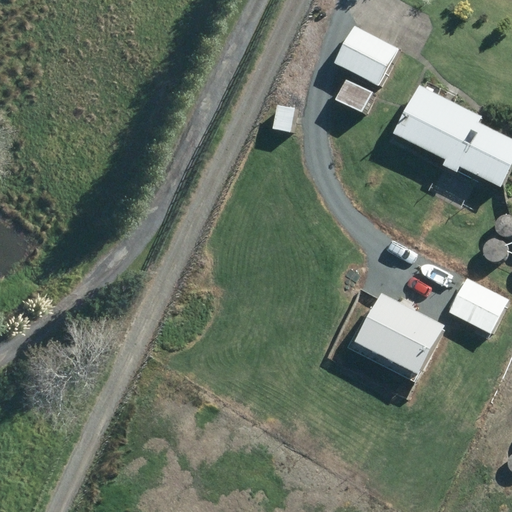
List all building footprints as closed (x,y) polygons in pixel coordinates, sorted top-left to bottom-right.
[(398,52),(354,29),(334,68),(378,90),(398,52)] [(375,96),(345,82),(334,104),(364,119),(375,96)] [(502,195),(511,174),(511,143),(479,127),(482,120),(418,87),(391,138),(443,165),(441,169),(457,178),(459,173),(502,195)] [(298,136),(299,110),(274,108),(272,134),(298,136)] [(511,216),(501,211),(478,256),(503,269),(511,250),(511,216)] [(511,296),(473,278),(455,313),(501,336),(511,313),(511,296)] [(390,290),(361,348),(430,383),(459,326),(390,290)]
